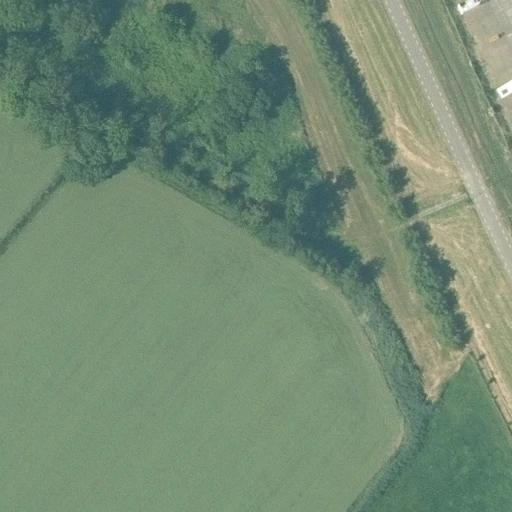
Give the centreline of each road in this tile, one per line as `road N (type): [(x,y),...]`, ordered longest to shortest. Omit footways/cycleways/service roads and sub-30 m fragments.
road 1 (unclassified): [(266,212),(0,54)]
road 2 (tertiary): [(511,246),(395,0)]
